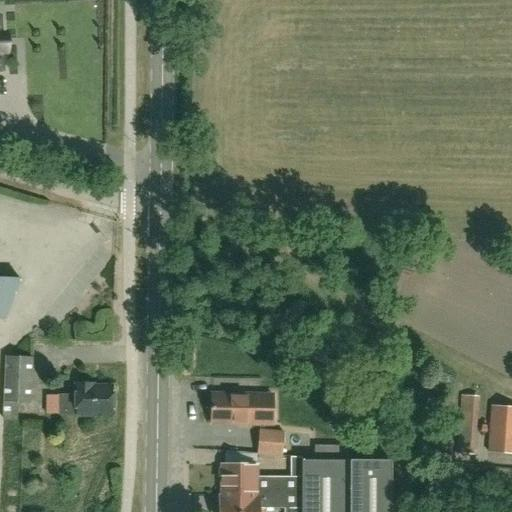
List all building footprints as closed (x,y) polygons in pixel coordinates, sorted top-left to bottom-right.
[(0,318),(6,319),(20,279),(0,278),(0,318)] [(5,358),(2,420),(16,421),(17,404),(29,405),(31,359),(5,358)] [(273,396),(260,395),(212,394),(211,424),(272,425),(273,396)] [(473,456),(478,398),(460,397),(455,454),(473,456)] [(511,455),(511,408),(490,407),(487,453),(511,455)] [(284,432),(260,431),(258,455),(283,456),(284,432)] [(219,511),(262,511),(262,509),(283,509),(282,511),(389,511),(390,462),(302,461),(302,478),(302,492),(222,492),(222,497),(220,497),(219,511)] [(302,492),(302,478),(257,478),(257,466),(222,466),(222,492),(302,492)]
